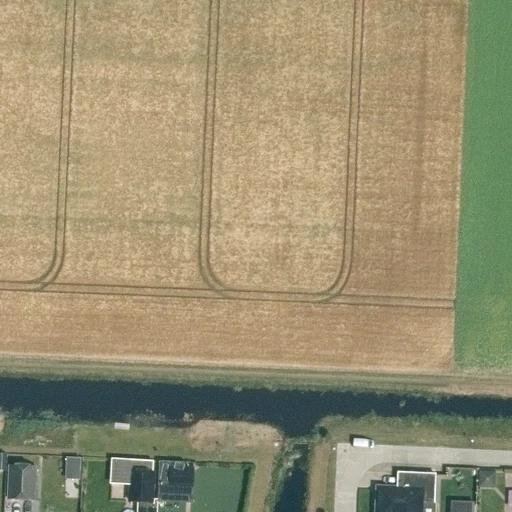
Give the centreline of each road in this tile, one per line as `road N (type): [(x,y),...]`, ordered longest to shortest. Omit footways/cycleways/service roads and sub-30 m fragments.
road 1 (track): [(0,358),(511,381)]
road 2 (residential): [(511,461),(364,454),(346,475),(344,511)]
